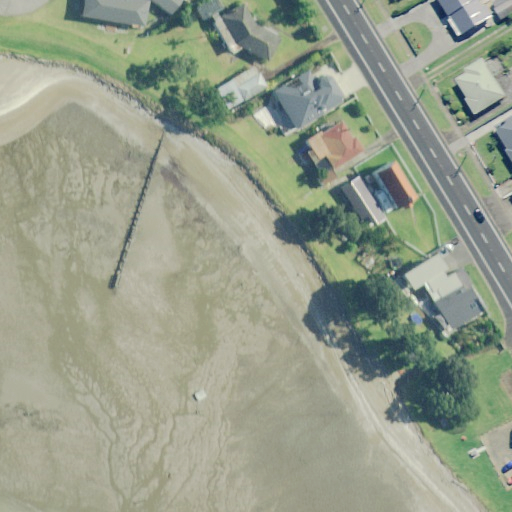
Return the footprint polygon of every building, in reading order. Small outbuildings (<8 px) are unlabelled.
[(124,0),(125,0),(124,0),(83,0),(81,15),(141,28),(146,2),(133,0),(124,0)] [(179,0),(150,0),(150,1),(169,14),(179,0)] [(491,23),(475,0),(436,0),(433,2),(447,23),(450,21),(463,41),(491,23)] [(511,15),(511,0),(500,0),(490,6),(500,23),(511,15)] [(254,26),(242,5),(218,19),(232,43),(266,63),(279,40),(254,26)] [(486,69),(482,61),(463,72),(466,76),(454,82),(474,117),(505,99),(493,79),(499,75),(493,65),(486,69)] [(264,87),(252,67),(214,90),(225,110),(264,87)] [(311,82),(305,72),(271,93),(295,130),(319,115),(317,111),(338,98),(323,74),(311,82)] [(511,119),(506,123),(508,125),(494,133),(511,164),(511,119)] [(349,138),(338,121),(319,134),(320,135),(294,152),(312,180),(317,176),(323,186),(335,178),(330,172),(361,151),(351,136),(349,138)] [(412,197),(390,163),(370,176),(379,190),(372,195),(385,215),(412,197)] [(368,197),(356,178),(336,191),(348,209),(368,197)] [(440,268),(431,254),(389,282),(399,297),(440,268)] [(459,289),(448,271),(424,285),(439,312),(445,308),(455,325),(479,311),(465,286),(459,289)]
